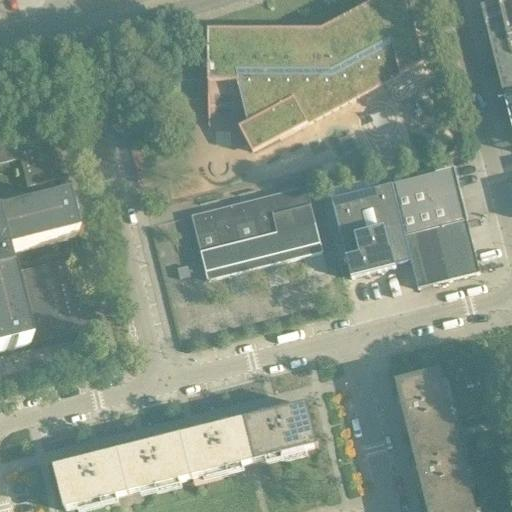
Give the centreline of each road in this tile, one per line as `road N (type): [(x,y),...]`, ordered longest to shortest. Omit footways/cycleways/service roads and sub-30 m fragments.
road 1 (residential): [(157,387),(76,41)]
road 2 (residential): [(511,227),(454,0)]
road 3 (residential): [(157,387),(346,340)]
road 4 (residential): [(390,511),(346,340)]
road 5 (residential): [(346,340),(511,297)]
road 6 (residential): [(0,426),(157,387)]
road 7 (residential): [(76,41),(204,0)]
